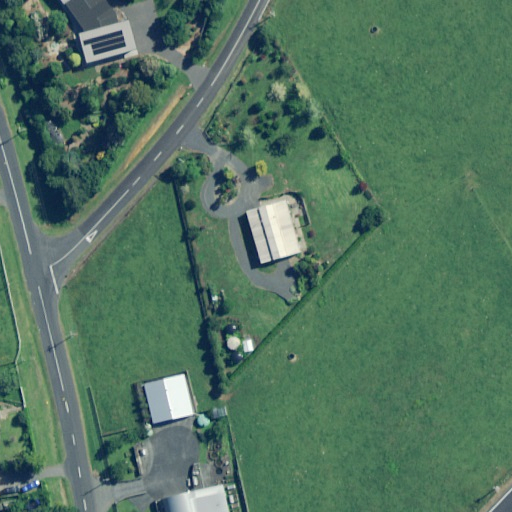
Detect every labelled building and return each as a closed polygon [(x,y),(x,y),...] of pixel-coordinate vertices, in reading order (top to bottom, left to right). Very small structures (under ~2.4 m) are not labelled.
[(262,264),(301,253),(287,202),(248,212),(262,264)] [(193,416),(184,376),(145,385),(153,424),(193,416)] [(0,483),(0,497),(11,495),(7,481),(0,483)] [(228,511),(223,487),(163,500),(165,511),(228,511)] [(16,499),(0,503),(0,511),(3,511),(19,508),(16,499)]
